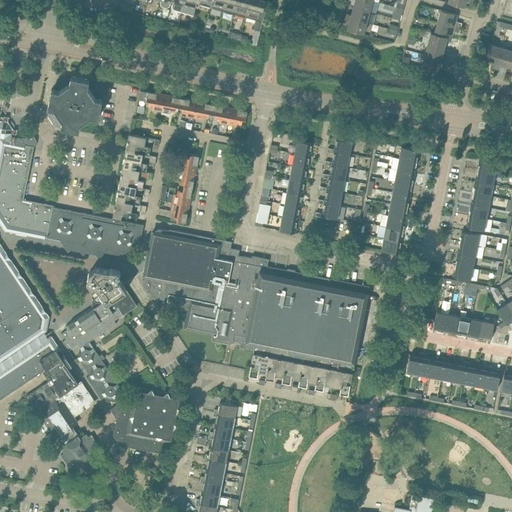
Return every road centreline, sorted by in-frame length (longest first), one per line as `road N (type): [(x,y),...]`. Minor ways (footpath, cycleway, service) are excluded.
road 1 (residential): [(168,470),(182,458),(202,382),(346,405)]
road 2 (tertiary): [(266,92),(45,37)]
road 3 (tertiary): [(453,121),(266,92)]
road 4 (residential): [(241,232),(407,274)]
road 5 (residential): [(511,352),(402,329),(407,274)]
road 6 (residential): [(407,274),(427,257),(446,155)]
road 7 (residential): [(126,510),(0,489)]
